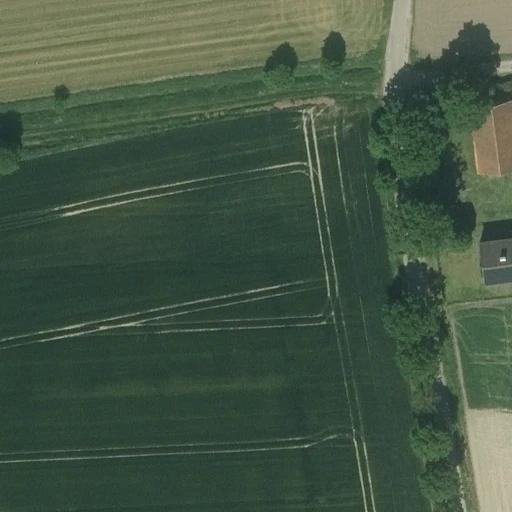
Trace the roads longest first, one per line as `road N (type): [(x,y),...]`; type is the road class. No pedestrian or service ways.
road 1 (unclassified): [(456,511),(398,121),(402,0)]
road 2 (track): [(0,139),(398,85)]
